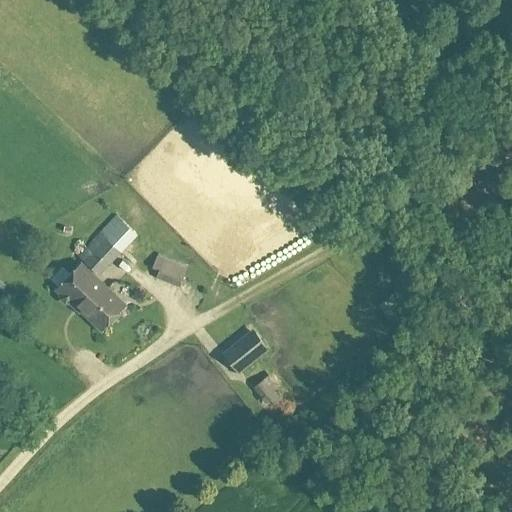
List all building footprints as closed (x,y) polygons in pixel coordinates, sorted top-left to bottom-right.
[(124,215),(107,233),(124,249),(141,231),(124,215)] [(107,239),(84,262),(99,276),(121,252),(107,239)] [(74,308),(76,306),(102,331),(126,306),(81,264),(56,290),(61,295),(61,299),(65,303),(70,303),(74,308)] [(397,290),(378,306),(393,324),(412,309),(397,290)] [(257,335),(227,358),(238,372),(268,349),(257,335)] [(252,386),(268,407),(280,398),(264,378),(252,386)]
